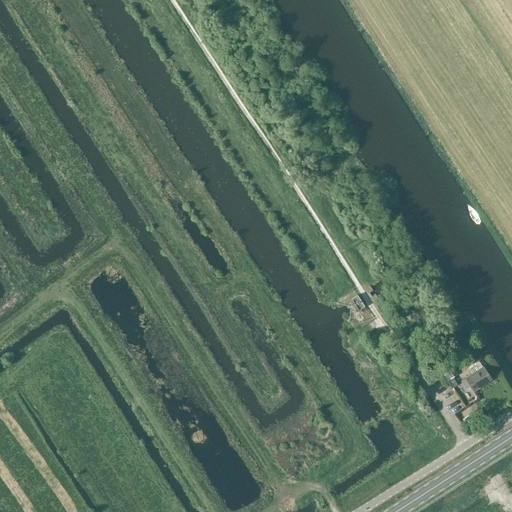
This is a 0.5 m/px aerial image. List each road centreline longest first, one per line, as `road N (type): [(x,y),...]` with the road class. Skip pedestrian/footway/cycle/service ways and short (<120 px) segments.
road 1 (unclassified): [(466,444),(377,315)]
road 2 (primary): [(397,511),(511,437)]
road 3 (unclassified): [(359,511),(466,444)]
